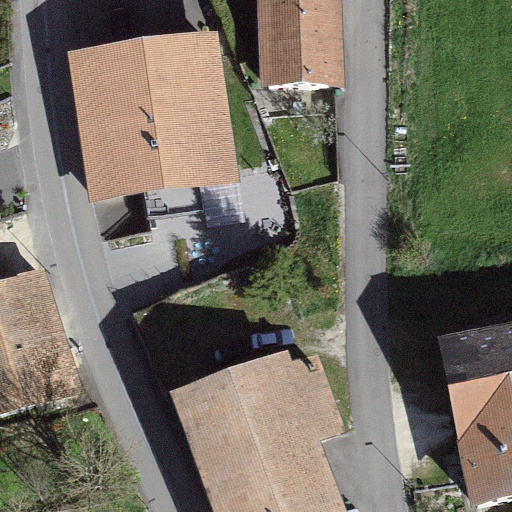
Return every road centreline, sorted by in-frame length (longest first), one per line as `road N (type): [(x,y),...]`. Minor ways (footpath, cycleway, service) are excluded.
road 1 (residential): [(173,511),(91,313),(51,117),(41,0)]
road 2 (residential): [(391,511),(363,363),(381,0)]
